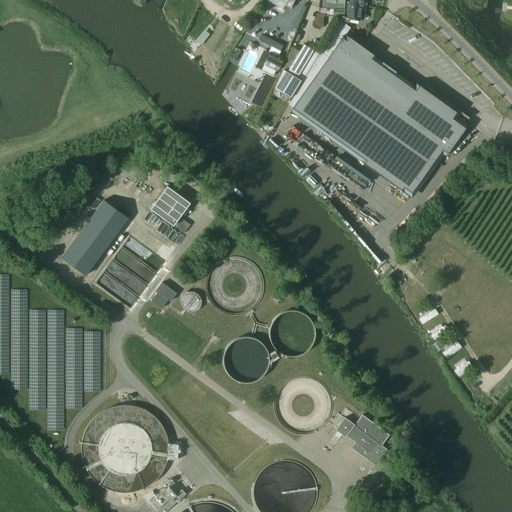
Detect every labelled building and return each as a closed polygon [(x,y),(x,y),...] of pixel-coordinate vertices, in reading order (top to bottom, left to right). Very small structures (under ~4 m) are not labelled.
[(295,1),(293,0),(291,0),(292,0),(290,0),(267,0),(266,4),(282,12),(283,11),(289,14),(295,1)] [(319,0),(320,8),(333,9),(333,17),(344,18),(345,0),(319,0)] [(345,11),(344,18),(360,20),(362,6),(363,6),(363,0),(349,0),(349,2),(347,2),(346,2),(345,11)] [(322,27),(323,26),(323,14),(316,13),(313,25),(313,26),(313,27),(314,27),(315,28),(316,29),(317,29),(318,29),(319,29),(320,29),(321,28),(322,27)] [(297,101),(290,111),(410,197),(412,198),(443,154),(445,156),(465,128),(452,118),(456,112),(449,107),(419,85),(417,88),(396,72),(394,70),(394,71),(383,63),(384,63),(382,62),(375,57),(372,56),(349,39),(345,44),(340,40),(342,38),(350,27),(338,19),(331,31),(319,53),(318,52),(291,96),(297,101)] [(282,70),(275,87),(290,97),(291,96),(318,52),(313,50),(304,44),(300,51),(287,72),(282,70)] [(283,59),(270,53),(264,64),(277,71),(283,59)] [(331,163),(365,186),(370,179),(336,156),(331,163)] [(167,186),(150,209),(173,226),(190,203),(167,186)] [(103,200),(61,257),(85,275),(128,218),(103,200)] [(175,227),(184,233),(190,224),(181,218),(175,227)] [(422,260),(436,273),(440,268),(449,276),(466,258),(444,237),(422,260)] [(135,282),(135,294),(144,293),(143,281),(135,282)] [(177,293),(162,282),(156,291),(157,292),(151,301),(161,309),(168,300),(171,302),(177,293)] [(422,324),(438,314),(435,308),(418,319),(422,324)] [(434,341),(449,331),(445,325),(430,335),(434,341)] [(435,353),(442,348),(437,341),(430,346),(435,353)] [(446,359),(462,348),(457,341),(442,353),(446,359)] [(458,377),(473,367),(468,361),(454,370),(458,377)] [(336,430),(342,435),(346,437),(346,436),(355,442),(351,448),(376,466),(388,450),(381,445),(386,439),(389,434),(369,419),(362,414),(354,424),(345,417),(336,430)] [(166,488),(147,504),(148,505),(154,511),(164,511),(185,494),(181,489),(175,494),(168,486),(166,488)]
